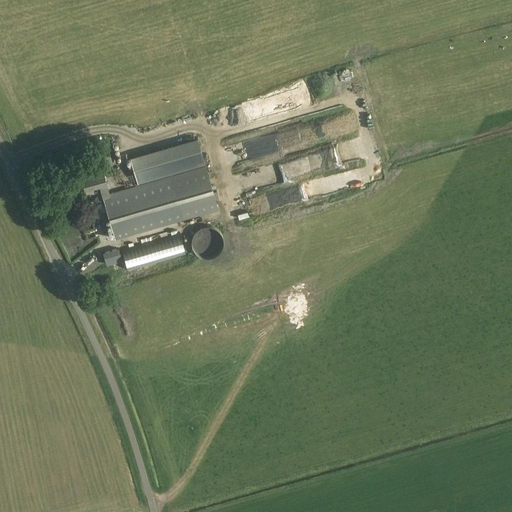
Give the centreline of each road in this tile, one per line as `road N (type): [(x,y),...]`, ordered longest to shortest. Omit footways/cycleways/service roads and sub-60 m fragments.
road 1 (unclassified): [(153,511),(106,368),(0,141)]
road 2 (unknown): [(8,159),(67,137),(192,119),(202,126),(223,187)]
